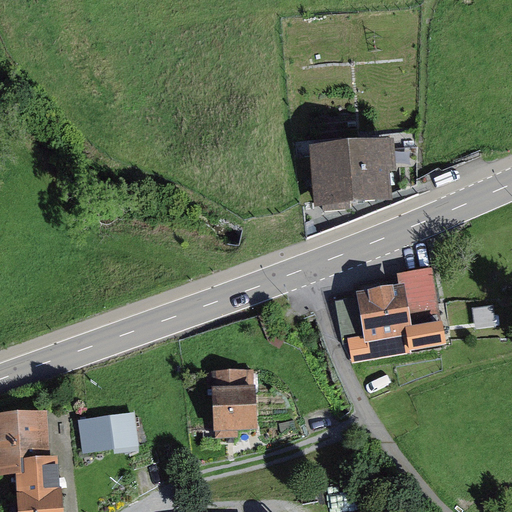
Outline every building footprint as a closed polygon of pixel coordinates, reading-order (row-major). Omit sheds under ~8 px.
[(393,149),(309,154),(312,216),(397,211),(393,149)] [(405,288),(349,297),(357,351),(414,342),(405,288)] [(253,376),(210,375),(209,436),(251,436),(253,376)] [(58,511),(55,459),(48,459),(46,414),(0,416),(3,474),(18,473),(19,511),(58,511)] [(134,419),(80,426),(83,457),(138,450),(134,419)]
